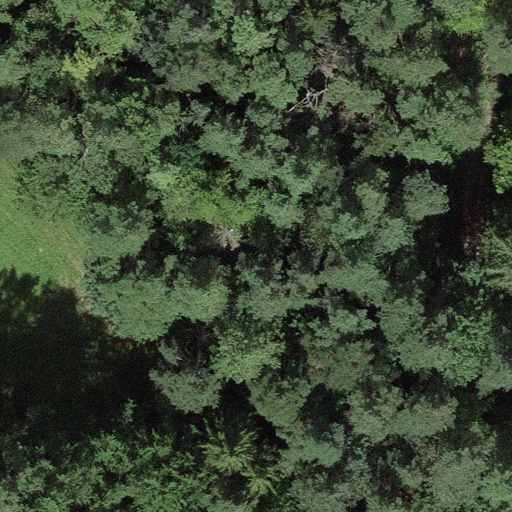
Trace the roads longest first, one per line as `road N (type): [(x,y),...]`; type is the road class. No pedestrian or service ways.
road 1 (track): [(450,511),(499,0)]
road 2 (track): [(105,440),(236,511)]
